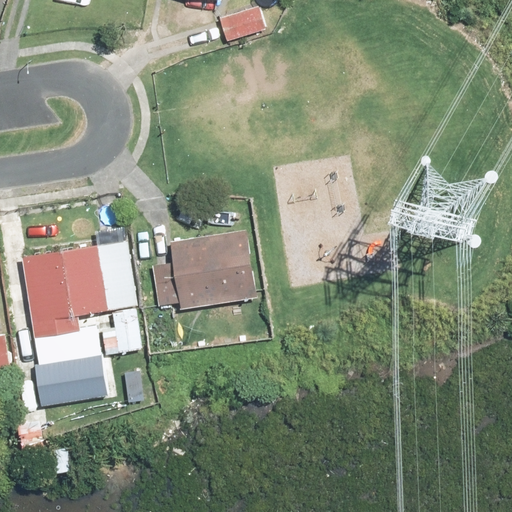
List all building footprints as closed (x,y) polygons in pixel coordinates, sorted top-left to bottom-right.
[(266,29),(259,5),(216,17),(223,42),(266,29)] [(248,230),(169,241),(173,263),(153,266),(159,306),(179,303),(181,310),(258,299),(248,230)] [(139,237),(30,249),(40,336),(108,328),(110,351),(151,346),(139,237)] [(33,366),(39,404),(107,393),(101,356),(33,366)] [(140,366),(115,371),(122,411),(148,406),(140,366)]
